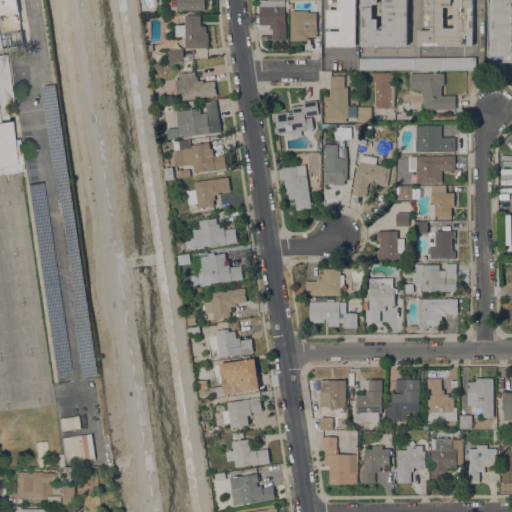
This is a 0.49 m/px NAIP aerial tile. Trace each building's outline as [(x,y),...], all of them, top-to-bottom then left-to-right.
[(0,0),(16,0),(18,12),(0,14),(0,54),(5,54),(12,102),(5,103),(8,121),(10,121),(13,140),(17,139),(22,171),(0,174),(0,0)] [(0,0),(0,48),(22,45),(20,31),(0,33),(0,14),(16,12),(14,0),(0,0)] [(204,0),(205,10),(177,10),(177,0),(204,0)] [(285,0),(286,39),(272,40),(272,29),(270,29),(270,24),(260,24),(260,10),(259,10),(259,8),(258,8),(258,0),(265,0),(265,1),(285,0)] [(356,0),(356,46),(326,46),(326,31),(340,31),(340,28),(326,28),(326,10),(337,10),(337,0),(356,0)] [(407,0),(407,46),(361,46),(361,0),(377,0),(377,4),(372,4),(372,19),(377,19),(378,30),(382,30),(381,0),(407,0)] [(418,46),(418,30),(425,30),(425,0),(472,0),(472,14),(473,14),(472,46),(418,46)] [(511,0),(511,62),(504,62),(504,56),(490,56),(490,0),(511,0)] [(308,10),(308,12),(316,12),(316,37),(308,37),(308,40),(290,40),(290,10),(308,10)] [(200,27),(205,27),(205,33),(207,33),(208,47),(185,48),(185,36),(175,37),(175,25),(185,25),(185,15),(200,15),(200,27)] [(183,49),(183,61),(168,61),(169,48),(183,49)] [(475,57),(475,69),(358,70),(358,58),(475,57)] [(195,76),(197,76),(198,81),(203,80),(204,82),(214,81),(216,95),(182,100),(181,93),(177,94),(175,80),(179,79),(178,73),(185,72),(185,73),(195,71),(195,76)] [(393,72),(392,81),(392,83),(394,83),(394,107),(389,106),(389,107),(375,107),(375,81),(373,81),(373,72),(393,72)] [(441,95),(455,95),(455,109),(423,109),(423,100),(422,100),(421,89),(409,89),(409,73),(444,72),(444,85),(441,85),(441,95)] [(346,118),(346,122),(336,122),(336,121),(326,121),(326,118),(324,118),(324,97),(329,97),(329,88),(330,88),(330,75),(344,75),(344,87),(348,87),(347,118),(346,118)] [(43,86),(54,186),(67,184),(56,84),(43,86)] [(274,113),(292,111),(291,107),(303,105),(303,102),(316,100),(318,115),(305,117),(305,118),(311,117),(313,129),(301,130),(302,135),(297,136),(297,137),(292,138),(291,132),(277,134),(274,113)] [(176,110),(200,107),(201,113),(207,112),(205,102),(216,101),(219,119),(220,119),(222,131),(204,134),(204,133),(168,139),(167,129),(179,127),(176,110)] [(371,106),(371,122),(358,122),(358,106),(371,106)] [(455,151),(413,151),(413,139),(416,139),(416,125),(441,125),(441,137),(455,137),(455,151)] [(323,183),(323,166),(323,144),(324,144),(324,138),(334,138),(334,127),(351,127),(351,138),(348,138),(348,139),(344,139),(344,147),(346,160),(347,160),(347,180),(344,180),(344,185),(334,185),(334,183),(323,183)] [(366,140),(366,142),(370,143),(370,146),(359,144),(361,138),(366,140)] [(226,169),(209,171),(193,172),(192,164),(177,166),(175,150),(174,150),(173,142),(179,142),(180,149),(191,148),(191,144),(206,143),(206,142),(209,141),(209,145),(210,145),(211,149),(213,148),(214,156),(225,154),(226,169)] [(377,157),(376,164),(390,166),(387,186),(368,183),(366,197),(352,194),(355,176),(357,177),(361,154),(377,157)] [(455,170),(442,170),(442,182),(416,183),(416,169),(409,169),(409,156),(416,156),(416,155),(455,155),(455,170)] [(289,199),(288,193),(286,194),(282,167),(305,164),(310,202),(312,202),(313,205),(311,205),(311,208),(296,210),(294,198),(293,198),(289,199)] [(174,179),(165,180),(164,168),(172,167),(174,179)] [(228,176),(230,191),(219,192),(220,194),(214,195),(215,199),(213,200),(214,205),(204,206),(205,207),(198,208),(197,203),(188,204),(186,191),(195,190),(194,181),(228,176)] [(399,193),(396,193),(396,187),(399,187),(398,186),(412,186),(412,199),(399,199),(399,193)] [(454,207),(451,207),(451,216),(428,216),(428,203),(430,203),(430,192),(431,192),(431,186),(446,186),(446,192),(454,192),(454,207)] [(409,212),(409,226),(396,226),(396,212),(409,212)] [(182,250),(181,242),(191,241),(190,238),(194,237),(193,230),(200,229),(199,220),(216,218),(217,224),(219,223),(220,228),(224,227),(224,230),(235,228),(237,242),(220,245),(220,244),(182,250)] [(414,222),(414,220),(427,221),(427,222),(427,233),(414,233),(414,222)] [(404,259),(377,259),(377,251),(380,251),(380,238),(376,238),(376,230),(397,230),(397,238),(404,238),(404,259)] [(455,230),(455,238),(452,238),(453,258),(428,259),(428,247),(435,247),(435,230),(455,230)] [(243,279),(211,283),(211,285),(205,285),(203,275),(198,275),(195,257),(201,256),(208,255),(225,253),(226,261),(224,261),(225,265),(229,265),(230,267),(241,265),(243,279)] [(439,264),(439,270),(445,270),(445,263),(457,263),(457,291),(441,291),(422,291),(422,284),(412,283),(413,272),(416,272),(416,266),(415,266),(415,264),(439,264)] [(306,295),(306,281),(317,281),(317,278),(321,278),(321,273),(324,273),(324,268),(333,268),(333,267),(340,267),(340,274),(343,274),(343,285),(341,285),(341,295),(306,295)] [(392,278),(393,287),(397,287),(397,293),(395,293),(395,305),(385,305),(385,310),(380,310),(380,322),(366,322),(366,309),(364,309),(364,302),(369,302),(369,278),(392,278)] [(245,288),(246,293),(245,293),(245,296),(246,296),(247,302),(236,303),(236,305),(231,306),(231,311),(230,311),(231,316),(221,318),(214,319),(213,312),(206,313),(204,302),(212,301),(210,293),(245,288)] [(457,298),(457,312),(446,312),(446,315),(441,315),(441,320),(439,320),(439,325),(429,325),(429,327),(427,327),(427,331),(422,331),(422,327),(418,328),(418,299),(457,298)] [(339,302),(346,302),(346,313),(357,313),(357,327),(343,327),(343,323),(339,323),(339,326),(328,326),(328,322),(320,322),(310,322),(309,301),(339,301),(339,302)] [(199,326),(200,332),(188,334),(187,328),(199,326)] [(237,355),(237,354),(219,357),(215,331),(228,329),(229,332),(235,331),(236,338),(240,338),(240,340),(251,338),(253,352),(237,355)] [(255,358),(259,389),(223,394),(224,396),(214,397),(212,387),(222,386),(219,363),(255,358)] [(441,378),(441,390),(444,389),(444,394),(448,394),(448,397),(454,397),(454,407),(457,407),(457,420),(428,420),(427,379),(441,378)] [(481,407),(476,407),(476,405),(467,405),(467,382),(476,382),(476,378),(493,378),(493,417),(482,418),(481,416),(481,407)] [(382,379),(382,421),(353,422),(353,407),(356,407),(356,395),(366,395),(366,391),(368,391),(368,379),(382,379)] [(395,379),(419,379),(419,401),(422,401),(422,411),(419,411),(419,412),(410,412),(410,414),(402,414),(402,419),(401,419),(401,421),(387,421),(387,410),(392,410),(392,393),(395,393),(395,379)] [(345,380),(346,407),(347,407),(347,417),(338,417),(338,430),(333,430),(333,429),(320,429),(320,406),(312,406),(309,380),(345,380)] [(208,391),(209,397),(199,398),(198,386),(207,386),(208,391)] [(511,420),(503,420),(503,410),(502,410),(502,395),(501,392),(511,392),(511,420)] [(262,410),(251,412),(251,414),(247,415),(249,424),(234,427),(230,427),(230,422),(224,423),(222,411),(228,410),(226,396),(242,394),(243,399),(260,397),(262,410)] [(61,431),(59,418),(79,415),(81,428),(61,431)] [(472,415),(472,428),(459,428),(459,415),(472,415)] [(336,431),(336,450),(334,450),(334,454),(349,454),(350,484),(329,484),(329,465),(325,465),(325,450),(322,450),(322,431),(336,431)] [(62,437),(87,434),(90,459),(65,462),(62,437)] [(249,438),(250,444),(255,443),(256,450),(267,448),(270,463),(252,465),(252,464),(235,467),(234,460),(227,461),(226,451),(233,450),(231,441),(249,438)] [(462,464),(456,464),(456,467),(447,467),(447,471),(444,471),(444,482),(431,482),(431,466),(431,438),(435,438),(453,438),(453,439),(462,439),(462,464)] [(468,448),(476,448),(476,444),(487,444),(487,448),(495,448),(495,454),(494,454),(494,464),(488,464),(488,466),(485,466),(485,472),(480,471),(480,483),(465,483),(465,470),(468,470),(468,448)] [(382,445),(382,449),(390,449),(390,451),(391,451),(392,454),(390,454),(390,455),(389,455),(389,465),(384,465),(384,466),(380,466),(380,471),(374,471),(374,483),(360,483),(360,471),(363,471),(363,467),(360,467),(360,460),(364,460),(364,449),(372,449),(372,445),(382,445)] [(422,445),(422,451),(425,451),(425,467),(426,467),(426,469),(423,469),(419,469),(417,469),(417,467),(413,467),(413,471),(411,471),(411,483),(397,483),(397,471),(397,466),(397,449),(406,449),(406,445),(422,445)] [(502,449),(511,449),(511,482),(502,482),(502,449)] [(15,472),(41,472),(52,472),(52,482),(49,482),(49,495),(44,495),(44,497),(16,497),(15,472)] [(243,504),(241,494),(239,495),(240,500),(230,502),(228,490),(232,489),(230,477),(240,476),(257,473),(257,476),(259,475),(259,479),(258,479),(258,481),(256,482),(257,486),(261,485),(262,488),(273,486),(275,499),(243,504)] [(74,485),(75,493),(74,493),(74,504),(61,504),(61,493),(61,485),(74,485)]
